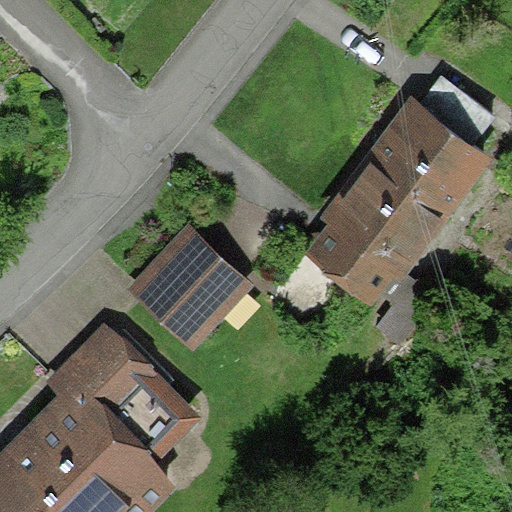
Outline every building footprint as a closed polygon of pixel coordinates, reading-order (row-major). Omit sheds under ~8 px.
[(420,90),(468,126),(492,95),(443,59),(420,90)] [(468,126),(420,90),(407,81),(323,194),(333,202),(312,230),(365,269),(385,242),(397,251),(483,137),(468,126)] [(238,265),(192,221),(139,277),(185,320),(238,265)] [(66,374),(103,408),(150,357),(101,313),(54,364),(66,374)] [(103,408),(66,374),(0,446),(0,502),(1,507),(24,510),(26,511),(84,511),(92,503),(101,511),(119,511),(164,463),(103,408)]
